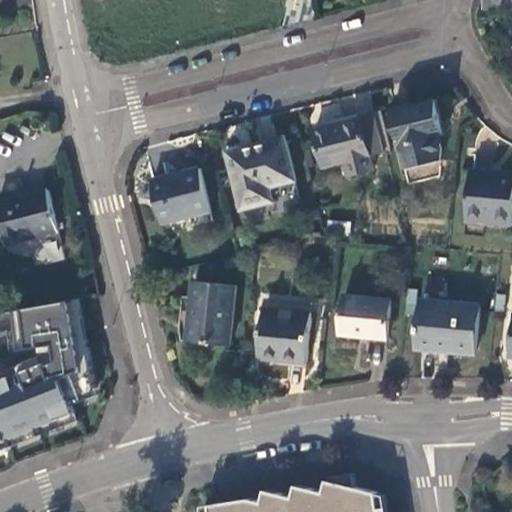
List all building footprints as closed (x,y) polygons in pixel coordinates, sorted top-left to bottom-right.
[(511,0),(484,0),(484,7),(511,8),(511,0)] [(434,97),(390,108),(404,164),(437,156),(439,147),(435,131),(441,130),(434,97)] [(365,150),(368,149),(360,115),(357,116),(356,110),(327,118),(328,123),(311,127),(320,161),(341,156),(365,150)] [(371,112),(360,115),(368,149),(380,146),(371,112)] [(281,135),(224,149),(239,205),(271,197),(267,182),(292,176),(281,135)] [(365,150),(341,156),(344,168),(368,162),(365,150)] [(197,167),(150,178),(159,218),(206,207),(197,167)] [(511,171),(491,169),(467,167),(462,216),(508,219),(511,178),(511,171)] [(51,185),(0,197),(0,210),(7,238),(60,225),(51,185)] [(294,187),(273,186),(273,200),(294,201),(294,187)] [(184,336),(198,337),(226,340),(232,282),(190,278),(185,332),(184,336)] [(387,297),(340,292),(337,329),(383,334),(387,297)] [(475,302),(419,297),(414,342),(471,347),(475,302)] [(43,344),(45,353),(0,369),(0,440),(82,406),(75,395),(101,384),(95,342),(90,344),(84,298),(15,307),(17,324),(10,326),(13,345),(43,344)] [(261,305),(256,353),(302,357),(306,309),(261,305)] [(248,494),(209,500),(210,511),(387,511),(386,503),(378,504),(376,488),(326,476),(323,487),(295,480),(292,492),(264,485),(261,497),(248,494)] [(384,490),(376,488),(378,504),(386,503),(384,490)] [(210,511),(209,500),(201,501),(202,511),(210,511)]
